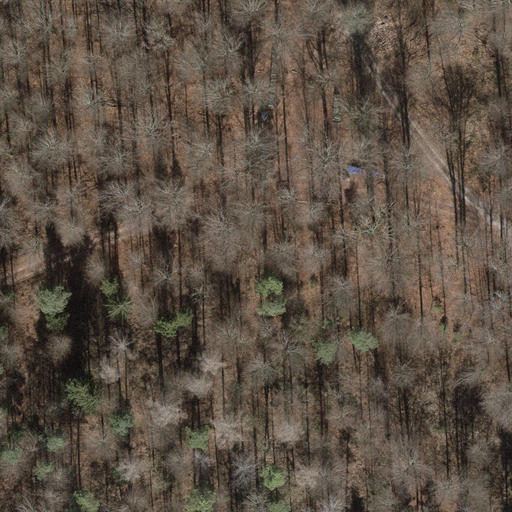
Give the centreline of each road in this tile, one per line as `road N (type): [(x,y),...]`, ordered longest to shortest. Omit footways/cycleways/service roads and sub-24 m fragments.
road 1 (track): [(0,265),(262,182),(307,66),(309,0)]
road 2 (track): [(511,231),(479,218),(335,0)]
road 3 (track): [(262,182),(341,182),(479,218)]
